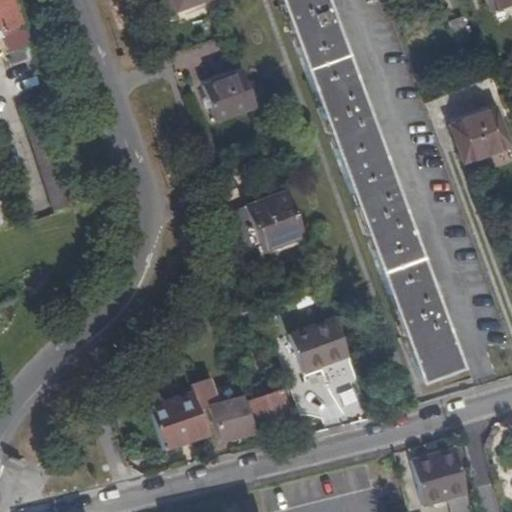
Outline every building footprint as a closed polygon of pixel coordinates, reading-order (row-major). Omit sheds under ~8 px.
[(14,0),(0,0),(0,31),(13,65),(33,57),(14,0)] [(169,0),(173,10),(200,0),(169,0)] [(278,0),(420,384),(462,368),(325,0),(278,0)] [(511,0),(482,0),(487,10),(511,0)] [(40,80),(35,62),(23,65),(30,84),(40,80)] [(212,119),(253,104),(240,69),(199,84),(212,119)] [(19,108),(53,212),(77,204),(43,99),(19,108)] [(463,119),(477,157),(508,146),(494,107),(463,119)] [(461,163),(477,157),(463,119),(447,125),(461,163)] [(225,216),(239,256),(258,249),(259,251),(301,235),(285,192),(243,207),(243,210),(225,216)] [(0,203),(0,231),(17,226),(9,201),(0,203)] [(262,319),(256,302),(242,307),(248,324),(262,319)] [(299,373),(345,355),(332,318),(286,335),(299,373)] [(218,442),(253,433),(234,380),(213,385),(207,365),(183,371),(191,394),(197,410),(206,408),(218,442)] [(279,391),(245,403),(256,432),(290,421),(279,391)] [(160,450),(205,436),(197,410),(191,394),(147,410),(160,450)] [(469,511),(453,448),(409,460),(420,505),(446,499),(449,511),(469,511)]
